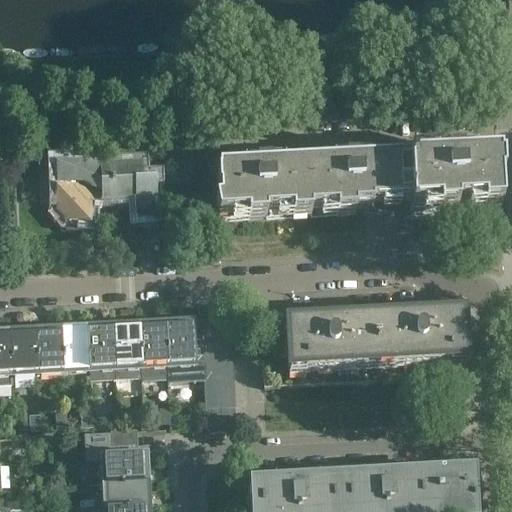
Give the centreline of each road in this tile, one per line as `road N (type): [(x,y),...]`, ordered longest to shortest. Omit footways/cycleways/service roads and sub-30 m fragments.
road 1 (residential): [(0,297),(242,282)]
road 2 (residential): [(254,453),(491,442)]
road 3 (residential): [(242,282),(254,453)]
road 4 (residential): [(242,282),(393,274)]
road 5 (residential): [(485,307),(491,442)]
road 6 (residential): [(393,274),(387,139)]
road 7 (residential): [(387,139),(259,145)]
